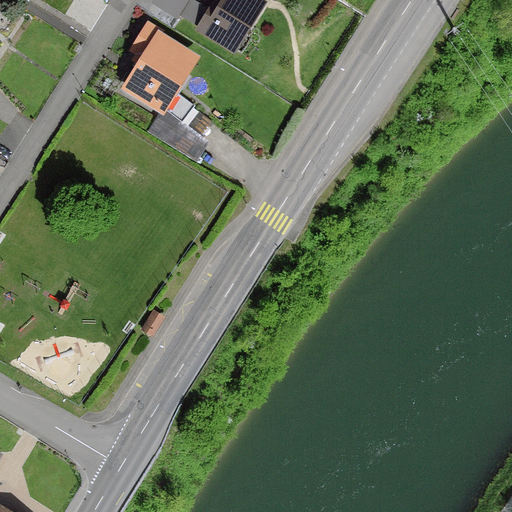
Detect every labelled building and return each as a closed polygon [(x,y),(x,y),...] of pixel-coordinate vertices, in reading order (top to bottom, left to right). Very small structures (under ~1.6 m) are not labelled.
[(155,0),(153,4),(179,20),(191,0),(155,0)] [(208,11),(197,28),(232,50),(233,49),(229,46),(238,32),(241,35),(260,5),(251,0),(222,0),(214,15),(208,11)] [(138,65),(125,87),(161,109),(180,122),(192,106),(172,92),(191,61),(156,38),(159,34),(146,25),(130,50),(136,55),(132,61),(138,65)] [(172,128),(155,118),(147,132),(163,142),(172,128)] [(152,312),(140,331),(147,335),(159,316),(152,312)]
